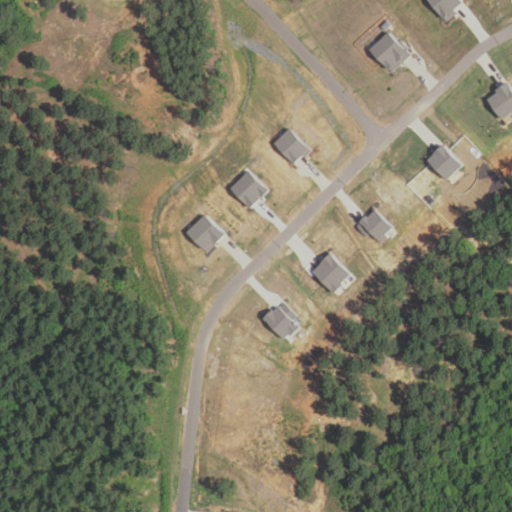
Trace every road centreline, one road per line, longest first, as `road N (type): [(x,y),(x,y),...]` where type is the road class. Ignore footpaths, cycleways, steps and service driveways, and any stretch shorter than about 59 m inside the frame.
road 1 (residential): [(181,511),(203,342),(215,313),(246,272),(382,140),(511,31)]
road 2 (residential): [(382,140),(253,0)]
